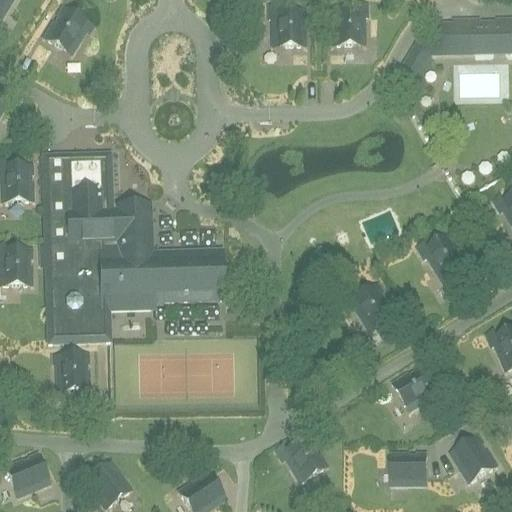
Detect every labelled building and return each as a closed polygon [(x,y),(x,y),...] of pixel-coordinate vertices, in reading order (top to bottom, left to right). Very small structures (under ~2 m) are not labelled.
[(0,0),(0,18),(10,2),(12,3),(13,0),(0,0)] [(363,20),(368,20),(368,5),(349,6),(349,13),(332,13),(332,22),(334,22),(334,30),(333,30),(333,48),(355,47),(354,38),(362,37),(362,30),(364,30),(363,20)] [(281,49),(303,48),(303,30),(301,30),(301,23),(302,23),(302,14),(276,14),(276,7),(267,7),(267,21),(271,21),(271,31),(273,31),(274,39),(281,39),(281,49)] [(55,26),(54,26),(45,41),(63,52),(68,44),(75,48),(79,41),(81,42),(86,33),(85,32),(88,27),(63,11),(58,19),(59,20),(55,26)] [(421,42),(393,89),(398,100),(406,96),(430,56),(475,56),(475,48),(511,47),(511,26),(443,28),(443,42),(421,42)] [(0,120),(8,107),(0,101),(0,120)] [(44,158),(43,158),(45,248),(46,270),(48,347),(96,346),(103,345),(109,345),(109,341),(108,311),(110,311),(146,309),(149,309),(149,302),(150,302),(157,301),(220,300),(221,300),(221,295),(219,261),(150,263),(150,254),(149,211),(116,212),(116,216),(100,216),(100,204),(112,204),(111,156),(63,157),(44,158)] [(30,169),(1,170),(1,176),(0,176),(0,199),(0,205),(31,204),(31,186),(29,186),(29,178),(30,178),(30,169)] [(511,199),(501,207),(504,212),(502,213),(508,222),(510,221),(511,225),(511,199)] [(427,261),(432,269),(434,268),(438,275),(444,271),(449,279),(468,268),(458,252),(457,253),(453,247),(454,246),(449,238),(427,252),(423,245),(414,250),(422,264),(427,261)] [(0,246),(0,288),(30,288),(30,270),(28,270),(28,262),(30,262),(30,253),(4,253),(4,246),(0,246)] [(366,307),(368,306),(363,299),(338,314),(341,319),(340,320),(345,329),(347,328),(351,335),(357,331),(363,340),(381,328),(372,313),(370,314),(366,307)] [(484,337),(490,350),(494,348),(498,357),(499,356),(507,373),(511,370),(511,332),(496,340),(493,334),(484,337)] [(57,359),(57,366),(55,366),(56,376),(58,376),(58,384),(66,384),(66,394),(87,393),(87,375),(86,375),(85,367),(87,367),(86,358),(57,359)] [(423,370),(416,374),(416,375),(410,379),(409,378),(394,388),(409,413),(424,403),(425,405),(434,399),(433,398),(439,394),(423,370)] [(483,447),(478,438),(450,455),(470,487),(498,470),(487,453),(485,455),(481,448),(483,447)] [(308,440),(285,454),(282,448),(273,453),(280,464),(285,462),(291,471),(292,470),(302,485),(326,469),(317,454),(316,455),(312,448),(313,448),(308,440)] [(4,470),(15,498),(47,484),(36,457),(28,461),(28,462),(21,465),(20,464),(4,470)] [(425,487),(425,459),(416,458),(416,460),(407,460),(407,459),(390,459),(390,487),(425,487)] [(109,466),(86,483),(91,490),(92,489),(96,495),(95,496),(106,511),(130,494),(109,466)] [(194,485),(178,495),(189,511),(206,511),(223,501),(208,476),(200,481),(201,482),(194,486),(194,485)]
